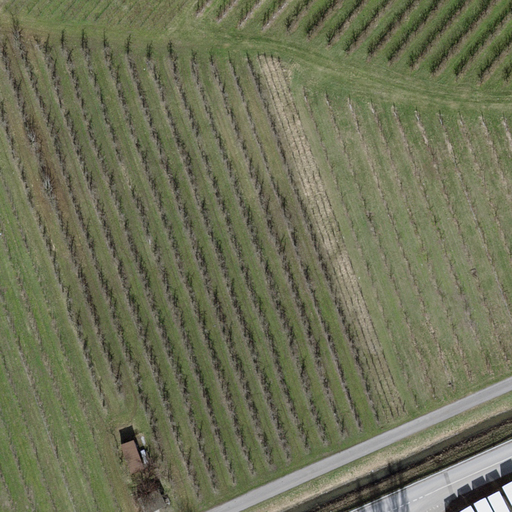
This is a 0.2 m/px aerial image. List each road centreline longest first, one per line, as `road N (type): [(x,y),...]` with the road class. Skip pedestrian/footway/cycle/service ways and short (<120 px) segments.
road 1 (track): [(235,511),(511,387)]
road 2 (secondary): [(395,511),(511,458)]
